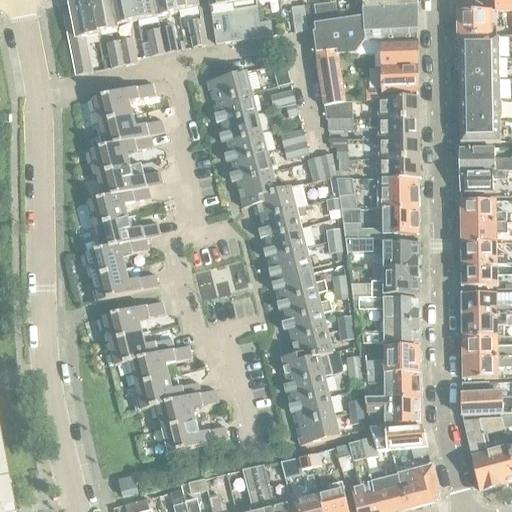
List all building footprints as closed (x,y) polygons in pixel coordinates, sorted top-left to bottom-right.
[(89,0),(90,1),(97,36),(98,36),(98,34),(117,30),(110,0),(89,0)] [(110,0),(117,30),(118,30),(117,26),(137,22),(132,0),(110,0)] [(132,0),(137,22),(157,18),(153,0),(132,0)] [(153,0),(157,18),(178,14),(175,0),(153,0)] [(196,0),(175,0),(178,14),(179,14),(178,12),(198,8),(196,0)] [(260,24),(256,0),(209,0),(216,46),(262,39),(260,24)] [(363,0),(364,5),(364,11),(397,10),(397,9),(417,8),(416,0),(363,0)] [(511,0),(495,0),(495,13),(511,12),(511,0)] [(90,1),(69,5),(71,14),(64,15),(76,77),(92,74),(85,38),(97,36),(90,1)] [(324,5),(326,19),(337,18),(335,3),(324,5)] [(326,19),(324,5),(313,6),(315,20),(326,19)] [(349,21),(362,19),(362,11),(364,11),(364,5),(347,7),(349,21)] [(291,10),(295,34),(307,33),(304,8),(291,10)] [(366,42),(381,43),(417,43),(417,8),(397,9),(397,10),(364,11),(362,11),(362,19),(364,30),(365,30),(366,42)] [(491,12),(456,13),(457,37),(495,37),(495,27),(491,27),(491,12)] [(356,56),(366,42),(365,30),(364,30),(362,19),(349,21),(314,26),(315,34),(313,34),(316,49),(316,53),(337,53),(338,57),(356,56)] [(194,49),(206,47),(201,22),(188,24),(194,49)] [(271,23),(260,24),(262,39),(273,37),(271,23)] [(172,28),(160,30),(165,55),(177,53),(172,28)] [(165,55),(160,30),(147,33),(152,58),(165,55)] [(498,37),(495,37),(457,37),(457,39),(458,39),(459,61),(498,60),(498,37)] [(132,40),(120,42),(125,67),(137,65),(132,40)] [(125,67),(120,42),(107,45),(112,70),(125,67)] [(373,59),(373,69),(418,68),(417,43),(381,43),(382,59),(373,59)] [(324,104),(325,109),(352,105),(352,103),(346,104),(338,57),(337,53),(316,53),(324,104)] [(498,60),(459,61),(459,81),(499,81),(498,60)] [(418,94),(418,68),(373,69),(373,70),(382,70),(382,94),(418,94)] [(252,94),(247,74),(207,84),(209,92),(213,91),(216,104),(252,94)] [(278,88),(291,85),(288,74),(275,78),(278,88)] [(499,81),(459,81),(459,103),(499,102),(499,81)] [(93,101),(99,125),(132,117),(129,104),(156,97),(153,85),(93,101)] [(366,92),(366,100),(378,100),(378,91),(366,92)] [(274,110),(296,104),(293,92),(270,98),(274,110)] [(257,114),(252,94),(216,104),(219,116),(216,117),(218,125),(221,124),(221,123),(257,114)] [(380,100),(380,120),(418,119),(418,99),(380,100)] [(499,102),(459,103),(460,123),(499,123),(499,102)] [(296,104),(274,110),(277,122),(299,117),(296,104)] [(327,121),(330,121),(352,121),(352,105),(325,109),(326,113),(327,121)] [(221,123),(221,124),(224,136),(221,136),(223,145),(226,144),(226,143),(262,134),(257,114),(221,123)] [(99,125),(105,149),(151,138),(165,134),(162,122),(135,129),(132,117),(99,125)] [(419,140),(418,119),(380,120),(380,121),(369,121),(369,129),(380,129),(380,140),(419,140)] [(352,132),(352,121),(330,121),(330,132),(352,132)] [(499,123),(460,123),(460,144),(499,144),(499,123)] [(280,137),(284,150),(306,144),(303,132),(280,137)] [(231,164),(267,154),(262,134),(226,143),(226,144),(229,155),(226,156),(228,164),(231,164)] [(154,149),(151,138),(105,149),(90,152),(97,177),(130,168),(127,155),(154,149)] [(336,148),(336,159),(337,161),(346,160),(347,140),(330,140),(331,148),(336,148)] [(380,160),(419,160),(419,140),(380,140),(380,160)] [(287,162),(309,156),(306,144),(284,150),(287,162)] [(492,151),(460,151),(461,173),(505,172),(505,173),(511,172),(511,159),(492,160),(492,151)] [(236,183),(272,174),(267,154),(231,164),(234,175),(231,176),(233,184),(236,183)] [(332,156),(331,156),(319,159),(324,181),(336,179),(335,173),(332,156)] [(313,184),(324,181),(319,159),(308,162),(313,184)] [(335,173),(336,179),(336,181),(349,181),(348,160),(346,160),(337,161),(337,162),(338,162),(338,173),(335,173)] [(381,180),(417,180),(419,180),(419,160),(380,160),(381,180)] [(133,180),(130,168),(97,177),(103,200),(149,189),(163,186),(160,174),(133,180)] [(505,172),(461,173),(461,195),(493,194),(493,180),(506,179),(505,173),(505,172)] [(249,201),(277,193),(272,174),(236,183),(243,210),(251,209),(249,201)] [(341,210),(344,210),(352,210),(357,210),(353,180),(349,181),(336,181),(339,200),(341,210)] [(381,210),(418,209),(417,180),(381,180),(381,210)] [(302,186),(277,193),(249,201),(251,209),(257,207),(260,219),(307,207),(302,186)] [(151,200),(149,189),(103,200),(88,204),(94,228),(128,219),(125,207),(151,200)] [(341,212),(341,210),(339,200),(327,202),(328,214),(341,212)] [(496,202),(461,203),(462,224),(506,223),(506,212),(496,212),(496,202)] [(307,207),(260,219),(263,231),(260,232),(262,240),(265,239),(301,230),(298,219),(306,217),(304,208),(307,207)] [(382,237),(418,236),(418,209),(381,210),(381,230),(361,230),(360,225),(343,225),(345,241),(381,240),(382,237)] [(131,232),(128,219),(94,228),(100,251),(146,241),(161,237),(158,225),(131,232)] [(506,223),(462,224),(462,246),(497,245),(497,233),(506,233),(506,223)] [(306,249),(301,230),(265,239),(268,251),(265,252),(267,260),(270,259),(306,249)] [(341,242),(339,231),(326,233),(328,244),(341,242)] [(382,249),(382,269),(418,269),(418,244),(381,245),(381,240),(345,241),(347,255),(361,255),(361,250),(382,249)] [(149,252),(146,241),(100,251),(86,255),(92,279),(125,271),(122,258),(149,252)] [(341,242),(328,244),(329,255),(342,254),(341,242)] [(497,245),(462,246),(462,267),(507,266),(507,254),(497,255),(497,245)] [(272,280),(311,270),(306,249),(270,259),(273,271),(270,272),(272,280)] [(511,266),(507,266),(462,267),(463,288),(497,288),(497,275),(511,275),(511,266)] [(418,296),(418,269),(382,269),(382,271),(372,271),(372,285),(351,286),(353,301),(360,300),(382,300),(382,297),(418,296)] [(158,288),(155,277),(128,283),(125,271),(92,279),(98,304),(158,288)] [(312,275),(273,285),(275,293),(279,292),(282,304),(318,295),(327,293),(325,284),(315,286),(312,275)] [(332,279),(334,291),(347,289),(345,278),(332,279)] [(347,289),(334,291),(335,302),(348,300),(347,289)] [(284,312),(287,323),(287,324),(332,312),(330,303),(320,306),(318,295),(282,304),(278,305),(280,313),(284,312)] [(497,296),(462,297),(463,318),(511,317),(511,306),(497,306),(497,296)] [(382,321),(419,321),(419,300),(382,300),(360,300),(361,309),(382,309),(382,321)] [(102,319),(108,344),(142,335),(139,322),(165,316),(162,304),(102,319)] [(328,335),(323,315),(332,313),(332,312),(287,324),(287,323),(283,324),(285,333),(289,332),(292,344),(328,335)] [(511,317),(463,318),(463,339),(497,338),(504,338),(504,327),(511,326),(511,317)] [(338,320),(339,331),(352,329),(350,318),(338,320)] [(364,344),(419,345),(419,321),(382,321),(382,332),(362,332),(364,344)] [(352,329),(339,331),(341,342),(353,341),(352,329)] [(145,347),(142,335),(108,344),(115,368),(129,364),(175,352),(172,341),(145,347)] [(291,365),(326,357),(333,355),(328,335),(292,344),(295,356),(289,358),(291,365)] [(497,338),(463,339),(463,361),(511,359),(511,348),(497,349),(497,338)] [(189,348),(175,352),(129,364),(135,388),(169,379),(165,366),(192,360),(189,348)] [(420,374),(419,349),(383,349),(383,370),(380,370),(380,367),(377,363),(366,363),(367,375),(420,374)] [(291,365),(289,358),(281,359),(288,386),(288,387),(324,378),(331,376),(326,357),(291,365)] [(347,360),(348,371),(361,370),(360,358),(347,360)] [(511,359),(463,361),(464,381),(498,380),(498,370),(511,369),(511,359)] [(361,370),(348,371),(349,382),(362,381),(361,370)] [(384,381),(384,399),(420,399),(420,374),(367,375),(368,387),(377,387),(380,383),(380,381),(384,381)] [(290,395),(293,406),(294,407),(329,398),(324,378),(288,387),(288,386),(285,387),(287,396),(290,395)] [(135,388),(141,412),(156,408),(201,396),(199,385),(172,391),(169,379),(135,388)] [(462,385),(462,396),(462,418),(506,415),(511,415),(511,398),(502,399),(502,393),(489,394),(489,384),(462,385)] [(216,392),(201,396),(156,408),(162,432),(195,423),(192,411),(219,404),(216,392)] [(296,415),(299,427),(335,417),(329,398),(294,407),(293,406),(290,407),(292,415),(296,415)] [(421,429),(420,399),(384,399),(367,400),(368,414),(384,414),(385,429),(421,429)] [(348,404),(350,415),(363,413),(361,402),(348,404)] [(363,413),(350,415),(351,426),(364,425),(363,413)] [(298,440),(300,448),(340,438),(335,417),(299,427),(302,439),(298,440)] [(500,420),(463,422),(480,493),(502,487),(511,484),(511,462),(507,445),(491,450),(487,435),(504,431),(500,420)] [(162,432),(168,456),(228,440),(225,429),(199,435),(195,423),(162,432)] [(370,430),(373,440),(377,456),(382,455),(381,451),(388,451),(427,449),(422,430),(421,429),(385,429),(370,430)] [(377,456),(373,440),(362,443),(366,459),(377,456)] [(356,511),(378,511),(368,470),(369,470),(366,459),(362,443),(336,449),(338,455),(352,452),(354,463),(362,488),(351,490),(356,511)] [(428,456),(427,449),(388,451),(394,464),(419,459),(419,457),(428,456)] [(308,458),(311,469),(322,467),(319,456),(308,458)] [(308,458),(281,464),(284,480),(303,476),(302,471),(311,469),(308,458)] [(0,511),(3,511),(11,509),(6,481),(4,482),(0,460),(0,511)] [(378,511),(405,511),(406,511),(398,478),(385,481),(381,467),(369,470),(368,470),(378,511)] [(263,468),(251,470),(262,511),(288,511),(286,504),(273,507),(263,468)] [(437,504),(440,499),(432,469),(398,478),(406,511),(437,504)] [(262,511),(251,470),(243,473),(254,511),(252,511),(262,511)] [(135,494),(137,494),(134,481),(134,479),(120,482),(119,482),(122,495),(121,496),(122,497),(135,494)] [(204,482),(188,486),(191,495),(206,491),(204,482)] [(318,495),(322,511),(348,511),(341,485),(332,488),(333,491),(318,495)] [(186,511),(184,503),(181,491),(172,493),(176,511),(186,511)] [(294,502),(296,511),(322,511),(318,495),(294,502)] [(208,499),(211,511),(225,511),(224,503),(221,504),(219,496),(208,499)] [(150,511),(151,511),(149,511),(148,511),(146,500),(135,502),(137,511),(150,511)] [(186,511),(199,511),(197,500),(184,503),(186,511)] [(134,511),(137,511),(135,502),(112,509),(112,511),(134,511)]
